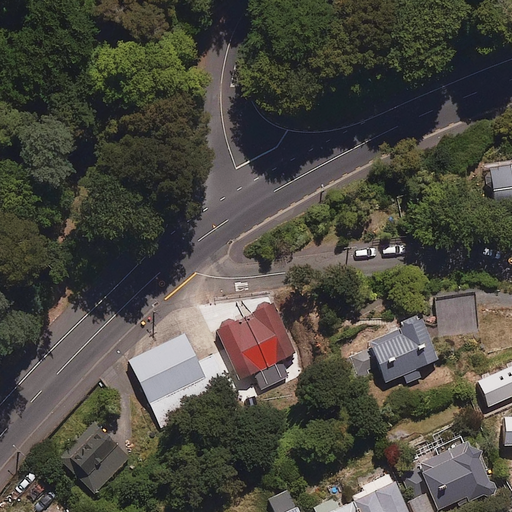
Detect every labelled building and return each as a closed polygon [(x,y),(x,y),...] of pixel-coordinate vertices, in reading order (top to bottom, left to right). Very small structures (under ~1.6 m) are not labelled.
[(511,163),(490,167),(497,215),(511,212),(511,163)] [(478,330),(475,294),(438,297),(442,333),(478,330)] [(295,352),(271,304),(217,331),(240,378),(260,368),(267,384),(284,375),(277,361),(295,352)] [(436,358),(417,320),(370,342),(373,347),(351,357),(361,379),(379,370),(385,382),(436,358)] [(196,361),(182,333),(128,360),(162,428),(209,405),(204,396),(226,385),(211,354),(196,361)] [(129,457),(91,422),(59,457),(96,492),(129,457)] [(443,511),(492,489),(466,433),(414,458),(439,511),(443,511)] [(351,501),(356,511),(408,511),(389,472),(359,487),(363,496),(351,501)] [(299,511),(288,490),(270,498),(276,511),(299,511)] [(432,511),(423,493),(405,502),(410,511),(432,511)] [(333,497),(313,507),(315,511),(356,511),(351,501),(338,508),(333,497)]
